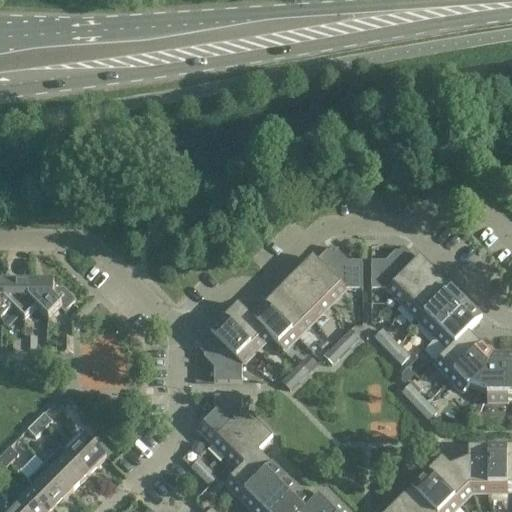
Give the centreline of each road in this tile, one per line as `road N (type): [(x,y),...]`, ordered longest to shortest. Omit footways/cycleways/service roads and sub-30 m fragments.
road 1 (primary): [(0,85),(337,44),(511,13)]
road 2 (primary): [(450,0),(0,37)]
road 3 (residential): [(415,226),(363,222),(329,231),(240,301),(179,332)]
road 4 (residential): [(0,246),(91,247),(179,332)]
road 5 (unclassified): [(128,488),(179,435),(179,332)]
road 6 (residential): [(415,226),(427,206),(442,202),(473,206),(511,238)]
